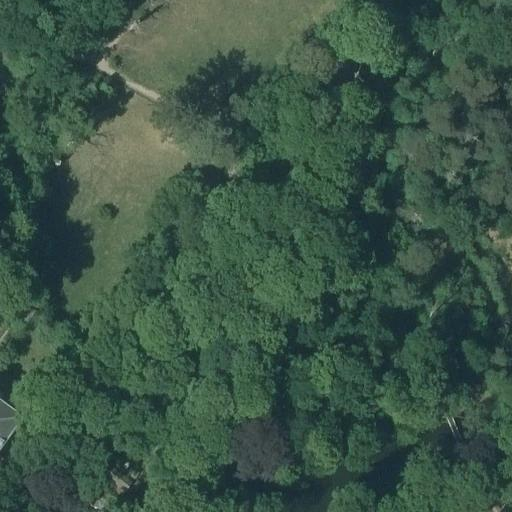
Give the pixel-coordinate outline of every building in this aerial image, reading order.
[(49,237),(40,235),(33,257),(43,259),(49,237)] [(0,323),(11,308),(0,299),(0,323)] [(99,426),(116,437),(135,407),(118,396),(99,426)] [(0,454),(20,428),(0,412),(0,401),(0,402),(0,401),(0,454)] [(124,496),(132,486),(105,465),(97,476),(124,496)] [(111,510),(112,508),(114,506),(109,497),(101,491),(92,492),(88,500),(91,509),(100,511),(111,510)]
